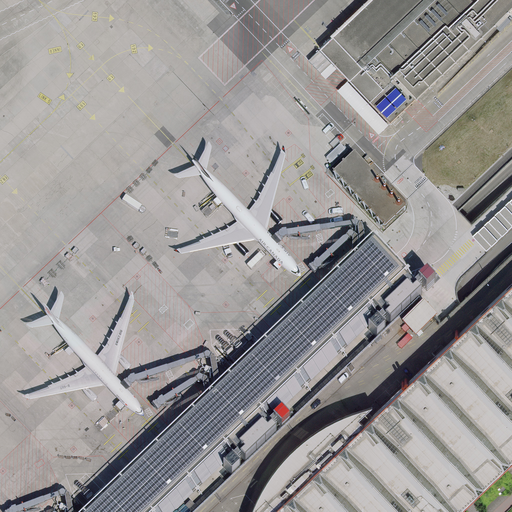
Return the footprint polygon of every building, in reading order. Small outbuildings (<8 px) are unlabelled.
[(511,5),(511,0),(373,0),(320,51),(389,123),(511,5)] [(409,210),(355,155),(334,175),(388,230),(409,210)] [(169,511),(415,284),(372,239),(84,511),(169,511)] [(511,284),(393,398),(482,490),(511,460),(511,284)] [(464,511),(462,509),(482,490),(393,398),(373,415),(369,411),(375,407),(351,414),(332,423),(317,431),(301,444),(284,460),(271,477),(258,500),(253,511),(464,511)]
